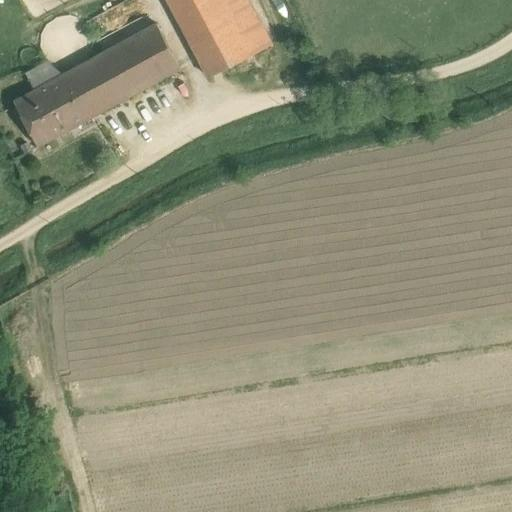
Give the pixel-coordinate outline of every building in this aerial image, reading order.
[(243,33),(226,0),(167,0),(209,77),(254,54),(243,33)] [(259,24),(245,0),(226,0),(243,33),(259,24)] [(157,24),(64,74),(88,119),(181,68),(157,24)] [(259,24),(243,33),(254,54),(270,45),(259,24)] [(30,71),(39,87),(63,73),(54,57),(30,71)] [(64,74),(15,101),(39,146),(88,119),(64,74)]
